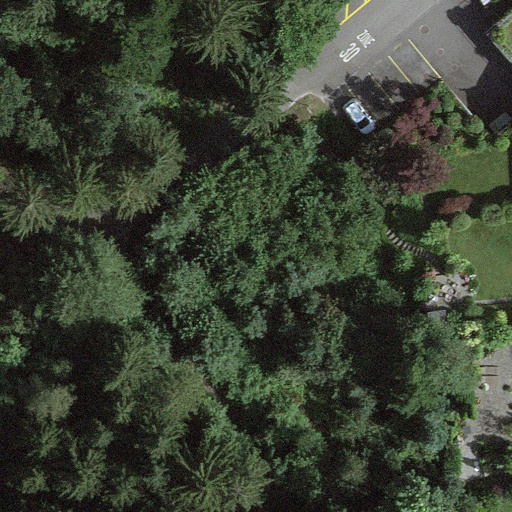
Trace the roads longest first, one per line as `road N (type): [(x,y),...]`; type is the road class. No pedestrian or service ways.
road 1 (track): [(319,65),(188,188),(0,265)]
road 2 (track): [(188,188),(286,511)]
